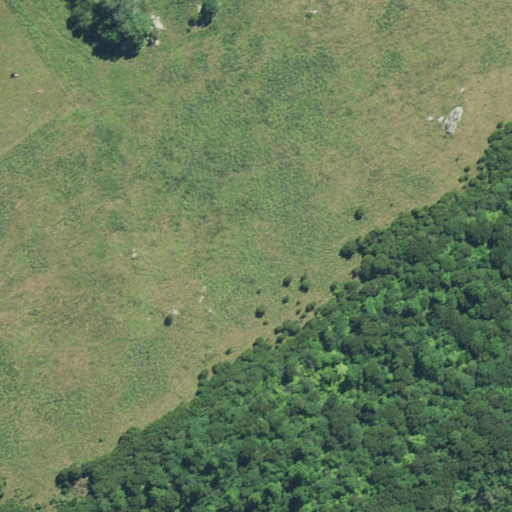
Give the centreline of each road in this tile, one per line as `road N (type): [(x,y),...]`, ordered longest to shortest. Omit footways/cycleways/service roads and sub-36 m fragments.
road 1 (track): [(0,7),(79,114),(80,233),(48,511)]
road 2 (track): [(511,7),(68,95)]
